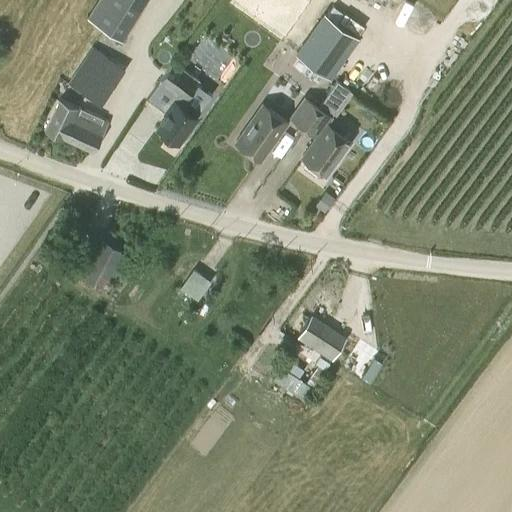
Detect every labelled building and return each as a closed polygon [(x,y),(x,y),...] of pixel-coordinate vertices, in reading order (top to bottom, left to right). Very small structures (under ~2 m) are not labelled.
[(141,1),(138,0),(95,0),(86,14),(120,35),(141,1)] [(335,2),(329,10),(359,32),(365,24),(335,2)] [(357,37),(325,14),(297,53),(330,76),(357,37)] [(100,102),(115,80),(98,69),(108,55),(92,44),(68,80),(84,91),(100,102)] [(171,62),(158,80),(147,96),(168,111),(157,126),(178,141),(196,115),(195,114),(209,94),(195,84),(197,81),(171,62)] [(93,148),(107,119),(59,96),(45,126),(62,134),(62,133),(93,148)] [(331,116),(304,97),(290,116),(316,135),(301,156),(326,174),(351,140),(326,122),(331,116)] [(235,141),(260,159),(287,121),(262,103),(235,141)] [(80,271),(105,289),(130,253),(104,235),(80,271)] [(202,298),(212,276),(192,266),(182,288),(202,298)] [(344,340),(310,318),(298,335),(333,358),(344,340)]
